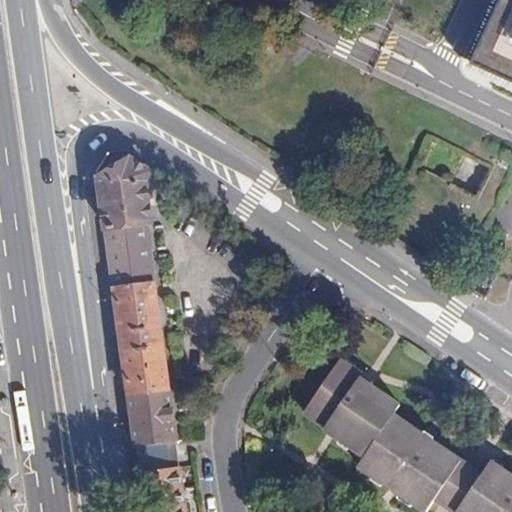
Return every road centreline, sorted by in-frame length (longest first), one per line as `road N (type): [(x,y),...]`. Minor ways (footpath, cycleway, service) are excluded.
road 1 (primary): [(494,351),(481,323),(92,71),(60,36),(46,0)]
road 2 (primary): [(92,436),(104,388),(72,181),(78,154),(91,142),(130,134),(148,143),(318,258)]
road 3 (primary): [(92,436),(44,170),(25,0)]
road 4 (primary): [(0,196),(50,511)]
road 5 (residential): [(318,258),(219,424),(232,511)]
road 6 (residential): [(264,0),(511,122)]
road 7 (primary): [(318,258),(456,349),(494,351)]
